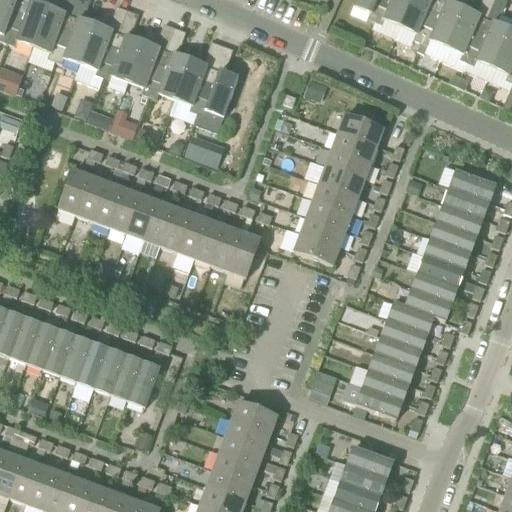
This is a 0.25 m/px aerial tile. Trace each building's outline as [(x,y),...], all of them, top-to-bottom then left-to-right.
[(0,0),(0,46),(14,52),(17,46),(16,45),(19,36),(6,30),(12,14),(19,16),(24,0),(0,0)] [(33,52),(48,12),(35,7),(37,0),(24,0),(19,16),(12,14),(6,30),(19,36),(16,45),(17,46),(33,52)] [(66,0),(60,17),(48,12),(33,52),(49,58),(46,64),(61,70),(64,63),(63,63),(67,54),(53,48),(59,32),(66,34),(78,0),(66,0)] [(80,69),(95,30),(82,25),(90,1),(86,0),(78,0),(66,34),(59,32),(53,48),(67,54),(63,63),(64,63),(80,69)] [(356,0),(352,10),(369,18),(367,24),(374,27),(381,30),(384,25),(383,24),(388,15),(374,9),(378,0),(356,0)] [(384,25),(399,31),(412,0),(378,0),(374,9),(388,15),(383,24),(384,25)] [(412,0),(399,31),(394,44),(410,51),(413,44),(420,47),(428,51),(430,45),(434,35),(421,29),(428,13),(434,16),(440,0),(412,0)] [(445,52),(462,13),(450,8),(453,0),(440,0),(434,16),(428,13),(421,29),(434,35),(430,45),(445,52)] [(483,0),(475,19),(462,13),(445,52),(462,59),(459,65),(474,72),(476,65),(480,55),(467,50),(474,33),(480,36),(496,1),(493,0),(483,0)] [(476,65),(492,72),(509,34),(496,28),(506,6),(496,1),(480,36),(474,33),(467,50),(480,55),(476,65)] [(107,34),(95,30),(80,69),(96,75),(93,82),(109,88),(111,81),(114,71),(101,66),(107,50),(114,52),(128,15),(116,11),(107,34)] [(127,87),(142,47),(129,42),(138,19),(128,15),(114,52),(107,50),(101,66),(114,71),(111,81),(127,87)] [(330,33),(340,37),(341,38),(345,29),(344,29),(334,25),(330,33)] [(155,52),(142,47),(127,87),(143,93),(141,99),(156,105),(159,98),(158,98),(161,88),(148,83),(154,67),(161,69),(175,33),(163,28),(155,52)] [(175,104),(189,65),(176,60),(185,37),(175,33),(161,69),(154,67),(148,83),(161,88),(158,98),(159,98),(175,104)] [(511,35),(509,34),(492,72),(509,79),(506,85),(511,88),(511,35)] [(202,69),(189,65),(175,104),(190,110),(188,116),(197,120),(203,122),(206,115),(205,115),(208,105),(195,100),(201,84),(208,86),(221,50),(211,46),(202,69)] [(428,51),(420,47),(416,55),(425,59),(428,51)] [(224,77),(232,54),(221,50),(208,86),(201,84),(195,100),(208,105),(205,115),(206,115),(203,122),(197,120),(194,128),(217,137),(237,83),(224,77)] [(0,94),(14,100),(20,84),(0,76),(0,94)] [(456,91),(460,81),(452,77),(448,87),(456,91)] [(468,84),(460,81),(456,91),(464,94),(468,84)] [(309,84),(303,100),(321,106),(326,90),(309,84)] [(511,88),(502,111),(509,115),(511,108),(511,88)] [(479,101),(489,105),(493,95),(484,91),(479,101)] [(61,115),(67,100),(56,96),(50,110),(61,115)] [(86,123),(91,111),(79,106),(74,119),(86,123)] [(109,135),(118,139),(123,125),(126,118),(117,114),(109,135)] [(97,131),(101,119),(90,115),(86,127),(97,131)] [(0,127),(0,132),(16,138),(21,124),(4,118),(0,127)] [(337,138),(376,152),(383,134),(344,120),(337,138)] [(290,132),(287,127),(282,125),(279,135),(288,138),(290,132)] [(146,146),(150,135),(139,131),(135,142),(146,146)] [(370,169),(376,152),(337,138),(331,155),(370,169)] [(194,163),(200,145),(189,141),(183,159),(194,163)] [(184,147),(177,145),(170,148),(168,155),(180,160),(184,147)] [(8,162),(13,150),(5,147),(0,159),(8,162)] [(391,162),(400,165),(404,153),(396,150),(391,162)] [(103,158),(90,154),(87,162),(86,168),(93,170),(95,165),(100,167),(103,158)] [(325,171),(364,186),(370,169),(331,155),(325,171)] [(107,160),(104,168),(103,175),(110,177),(112,171),(117,173),(120,164),(107,160)] [(269,170),(271,164),(264,162),(262,167),(269,170)] [(126,184),(129,177),(134,179),(137,171),(124,166),(119,181),(126,184)] [(385,178),(393,182),(398,169),(390,166),(385,178)] [(325,171),(318,188),(357,203),(364,186),(325,171)] [(150,185),(153,177),(141,172),(138,181),(150,185)] [(57,214),(75,220),(90,181),(72,175),(57,214)] [(494,190),(455,175),(448,193),(488,208),(494,190)] [(261,186),(262,183),(264,179),(258,177),(256,181),(255,184),(261,186)] [(167,192),(170,183),(158,179),(155,187),(163,190),(167,192)] [(92,227),(107,187),(90,181),(75,220),(92,227)] [(387,198),(392,186),(383,183),(379,195),(387,198)] [(409,184),(405,196),(416,200),(420,188),(409,184)] [(184,198),(187,190),(175,185),(172,193),(184,198)] [(92,227),(109,233),(123,194),(107,187),(92,227)] [(160,198),(163,190),(155,187),(152,195),(160,198)] [(312,205),(351,220),(357,203),(318,188),(312,205)] [(201,204),(204,196),(191,191),(188,199),(201,204)] [(257,204),(260,195),(252,192),(249,201),(257,204)] [(448,193),(442,210),(481,225),(488,208),(448,193)] [(126,239),(140,200),(123,194),(109,233),(126,239)] [(211,215),(213,209),(218,210),(221,202),(208,197),(203,212),(211,215)] [(126,239),(142,246),(157,206),(140,200),(126,239)] [(381,215),(385,203),(377,200),(373,212),(381,215)] [(234,217),(238,208),(225,204),(222,212),(234,217)] [(312,205),(306,222),(345,237),(351,220),(312,205)] [(511,220),(511,217),(511,206),(507,205),(503,217),(511,220)] [(159,252),(174,213),(157,206),(142,246),(159,252)] [(255,215),(242,210),(239,218),(252,223),(255,215)] [(442,210),(436,227),(475,242),(481,225),(442,210)] [(159,252),(176,258),(191,219),(174,213),(159,252)] [(271,221),(262,217),(259,216),(256,225),(268,229),(271,221)] [(366,229),(374,232),(379,220),(371,217),(366,229)] [(193,264),(208,225),(191,219),(176,258),(193,264)] [(496,234),(505,237),(509,224),(501,221),(496,234)] [(345,237),(306,222),(300,239),(339,253),(345,237)] [(193,264),(210,271),(224,231),(208,225),(193,264)] [(475,242),(436,227),(429,244),(469,258),(475,242)] [(224,231),(210,271),(227,277),(241,238),(224,231)] [(360,246),(368,249),(373,237),(364,234),(360,246)] [(241,238),(227,277),(244,283),(259,244),(241,238)] [(498,254),(503,241),(495,238),(490,251),(498,254)] [(332,271),(339,253),(300,239),(293,257),(332,271)] [(429,244),(423,261),(463,275),(469,258),(429,244)] [(362,266),(366,254),(358,251),(354,263),(362,266)] [(484,268),(492,271),(497,258),(489,255),(484,268)] [(423,261),(417,278),(456,292),(463,275),(423,261)] [(347,280),(355,283),(360,271),(352,268),(347,280)] [(119,282),(122,274),(115,271),(112,279),(119,282)] [(380,282),(383,274),(376,271),(372,279),(380,282)] [(486,288),(490,275),(482,272),(478,285),(486,288)] [(417,278),(410,295),(450,309),(456,292),(417,278)] [(7,289),(4,297),(17,302),(20,294),(7,289)] [(174,302),(178,292),(168,289),(164,299),(174,302)] [(471,301),(480,305),(484,292),(476,289),(471,301)] [(24,295),(21,304),(33,308),(36,300),(24,295)] [(450,309),(410,295),(404,311),(432,323),(444,327),(450,309)] [(41,302),(38,310),(50,315),(53,306),(41,302)] [(473,321),(478,309),(470,306),(465,318),(473,321)] [(404,311),(393,307),(386,325),(426,339),(432,323),(404,311)] [(58,308),(55,316),(67,321),(70,313),(58,308)] [(75,314),(71,322),(84,327),(87,319),(75,314)] [(23,323),(6,317),(0,333),(0,358),(8,362),(23,323)] [(93,342),(96,332),(101,333),(104,325),(92,321),(85,339),(93,342)] [(25,368),(40,329),(23,323),(8,362),(25,368)] [(459,336),(461,337),(467,339),(472,326),(463,323),(459,336)] [(426,339),(386,325),(380,341),(420,356),(426,339)] [(108,327),(105,335),(118,340),(121,331),(108,327)] [(25,368),(42,374),(57,336),(40,329),(25,368)] [(376,340),(378,335),(368,331),(366,337),(376,340)] [(135,346),(138,338),(125,333),(122,341),(135,346)] [(59,381),(74,342),(57,336),(42,374),(59,381)] [(449,352),(454,340),(445,337),(441,349),(449,352)] [(142,339),(139,348),(152,352),(155,344),(142,339)] [(380,341),(374,358),(414,373),(420,356),(380,341)] [(59,381),(76,387),(91,348),(74,342),(59,381)] [(159,346),(156,354),(163,356),(168,359),(171,350),(159,346)] [(91,348),(76,387),(93,393),(108,354),(91,348)] [(443,369),(448,356),(439,353),(435,366),(443,369)] [(93,393),(110,399),(124,361),(108,354),(93,393)] [(159,366),(163,356),(156,354),(155,354),(151,363),(159,366)] [(414,373),(374,358),(368,375),(407,390),(414,373)] [(127,406),(141,367),(124,361),(110,399),(127,406)] [(127,406),(144,412),(159,373),(141,367),(127,406)] [(429,382),(437,385),(441,373),(433,370),(429,382)] [(407,390),(368,375),(362,392),(401,407),(407,390)] [(311,393),(326,399),(332,381),(318,376),(311,393)] [(189,390),(199,394),(203,383),(193,379),(189,390)] [(395,425),(395,422),(401,407),(362,392),(349,387),(342,405),(395,425)] [(430,402),(435,390),(427,387),(422,399),(430,402)] [(44,421),(49,408),(33,402),(28,416),(44,421)] [(424,419),(429,407),(421,404),(416,416),(424,419)] [(237,407),(231,425),(270,439),(277,421),(237,407)] [(59,425),(62,417),(51,413),(48,422),(59,425)] [(414,421),(411,429),(410,434),(418,437),(423,424),(414,421)] [(264,455),(270,439),(231,425),(224,441),(264,455)] [(7,430),(4,439),(11,442),(16,443),(19,435),(7,430)] [(152,438),(139,433),(133,449),(146,454),(152,438)] [(33,450),(36,441),(24,436),(20,445),(33,450)] [(293,451),(297,439),(289,436),(285,448),(293,451)] [(50,456),(53,448),(36,441),(33,450),(50,456)] [(224,441),(218,458),(257,473),(264,455),(224,441)] [(70,454),(57,449),(54,458),(67,462),(70,454)] [(392,466),(353,452),(346,469),(385,484),(392,466)] [(280,461),(279,465),(285,467),(287,468),(291,456),(289,455),(283,453),(283,454),(280,461)] [(71,464),(84,468),(87,459),(75,455),(71,464)] [(23,464),(6,458),(0,474),(0,499),(9,503),(23,464)] [(212,475),(251,490),(257,473),(218,458),(212,475)] [(101,474),(104,465),(91,461),(88,470),(101,474)] [(23,464),(9,503),(25,509),(40,470),(23,464)] [(121,472),(108,468),(105,476),(118,480),(121,472)] [(379,501),(385,484),(346,469),(340,486),(379,501)] [(43,511),(57,476),(40,470),(25,509),(32,511),(43,511)] [(281,485),(285,473),(277,470),(272,482),(281,485)] [(123,482),(120,488),(128,491),(130,485),(134,486),(138,478),(125,473),(122,482),(123,482)] [(245,507),(251,490),(212,475),(206,492),(245,507)] [(57,476),(43,511),(62,511),(74,483),(57,476)] [(142,480),(139,488),(147,491),(151,493),(155,484),(142,480)] [(408,496),(413,484),(405,481),(400,493),(408,496)] [(81,511),(91,489),(74,483),(62,511),(81,511)] [(159,486),(156,495),(168,500),(171,491),(159,486)] [(274,502),(279,489),(271,486),(266,499),(274,502)] [(357,511),(374,511),(379,501),(340,486),(333,503),(357,511)] [(91,489),(81,511),(101,511),(107,495),(91,489)] [(199,509),(207,511),(242,511),(245,507),(206,492),(199,509)] [(120,511),(124,501),(107,495),(101,511),(120,511)] [(399,511),(402,511),(407,501),(399,498),(394,510),(399,511)] [(357,511),(333,503),(323,499),(318,511),(357,511)] [(511,511),(511,502),(505,500),(500,511),(511,511)] [(124,501),(120,511),(139,511),(141,507),(124,501)] [(261,511),(270,511),(273,506),(264,503),(261,511)]
